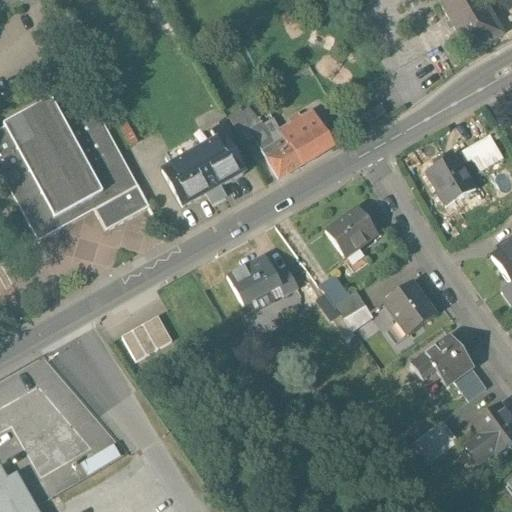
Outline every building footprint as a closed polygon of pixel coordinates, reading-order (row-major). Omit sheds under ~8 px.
[(482,0),(433,0),(468,58),(504,37),(482,0)] [(147,211),(81,89),(0,132),(0,176),(36,244),(94,213),(105,234),(147,211)] [(281,130),(271,116),(261,123),(250,105),(229,119),(274,188),(305,168),(281,130)] [(312,110),(281,130),(305,168),(337,147),(312,110)] [(502,160),(486,132),(419,170),(442,210),(477,190),(470,178),(502,160)] [(246,176),(223,136),(158,173),(181,213),(246,176)] [(370,262),(362,249),(378,239),(357,207),(320,230),(343,265),(345,264),(351,274),(370,262)] [(511,209),(508,212),(511,219),(511,234),(487,250),(508,282),(495,290),(507,309),(511,306),(511,209)] [(296,292),(276,249),(222,275),(243,317),(296,292)] [(435,321),(410,280),(379,300),(405,340),(435,321)] [(372,322),(356,294),(333,306),(350,335),(372,322)] [(163,317),(128,337),(142,362),(178,342),(163,317)] [(465,405),(487,390),(447,334),(405,364),(429,398),(440,389),(444,395),(453,389),(465,405)] [(511,422),(497,402),(468,422),(479,438),(460,452),(474,471),(511,443),(511,422)] [(113,448),(81,465),(87,476),(119,459),(113,448)] [(511,477),(503,484),(511,494),(511,477)] [(30,511),(14,484),(2,490),(0,486),(0,511),(30,511)]
